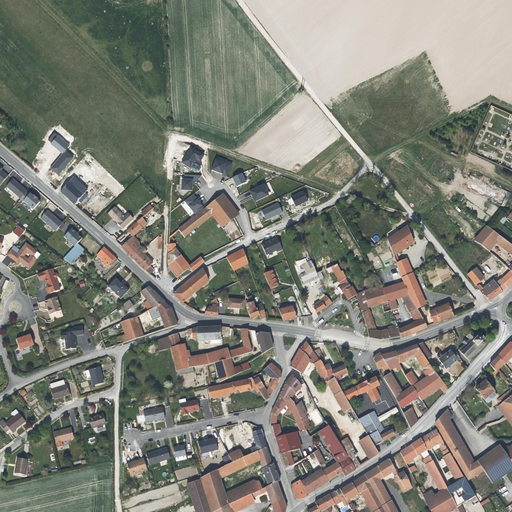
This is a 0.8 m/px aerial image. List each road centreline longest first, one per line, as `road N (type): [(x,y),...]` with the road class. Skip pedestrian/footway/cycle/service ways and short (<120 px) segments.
road 1 (track): [(511,108),(489,99),(366,159),(317,210),(236,244),(162,293),(169,131)]
road 2 (track): [(237,0),(417,219),(338,192)]
road 3 (secondary): [(296,511),(409,437),(509,326)]
road 4 (tertiary): [(0,149),(179,309),(206,320)]
road 5 (track): [(169,131),(39,0)]
road 6 (track): [(169,131),(338,192)]
road 7 (residential): [(118,348),(117,390),(63,406),(0,456)]
road 8 (tertiary): [(358,341),(400,344),(489,310)]
road 9 (residential): [(263,418),(139,438)]
road 10 (track): [(118,511),(117,390)]
